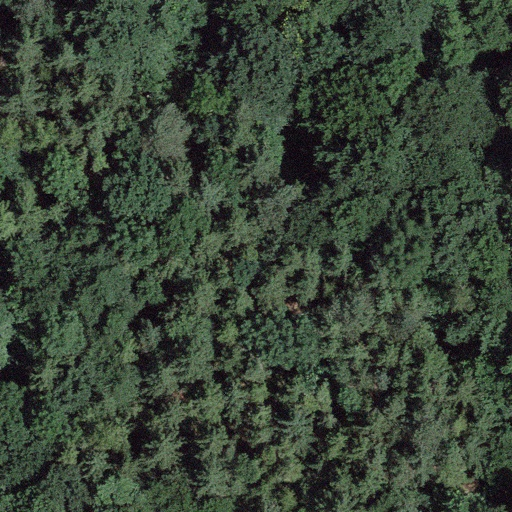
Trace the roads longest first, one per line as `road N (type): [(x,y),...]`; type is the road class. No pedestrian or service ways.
road 1 (track): [(234,212),(511,442)]
road 2 (track): [(0,301),(165,155),(234,212)]
